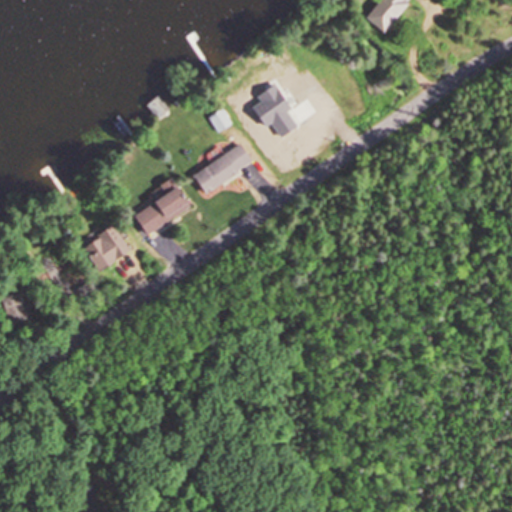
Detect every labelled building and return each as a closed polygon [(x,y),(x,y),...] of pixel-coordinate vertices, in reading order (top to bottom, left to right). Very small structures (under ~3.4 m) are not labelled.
[(377,0),(363,15),(380,31),(410,0),(377,0)] [(263,107),(280,99),(272,81),(255,89),(263,107)] [(202,194),(251,164),(239,144),(190,174),(202,194)] [(188,209),(176,189),(130,214),(142,235),(188,209)] [(96,271),(128,250),(112,224),(80,246),(96,271)] [(29,318),(19,292),(0,298),(0,306),(8,326),(29,318)]
